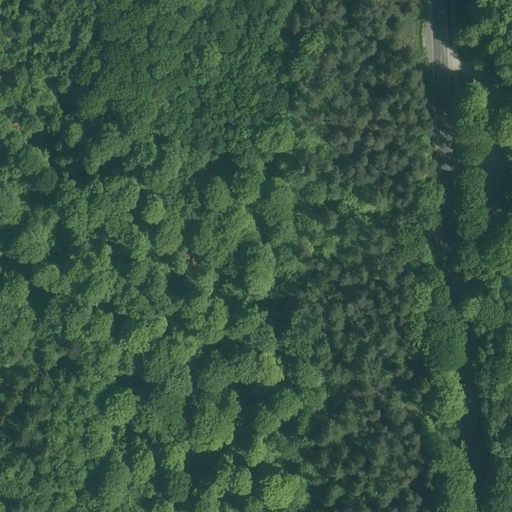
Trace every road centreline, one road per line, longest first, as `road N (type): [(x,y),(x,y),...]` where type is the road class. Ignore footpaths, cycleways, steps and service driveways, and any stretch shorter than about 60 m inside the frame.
road 1 (primary): [(488,511),(469,428),(438,0)]
road 2 (track): [(59,88),(455,248)]
road 3 (track): [(455,248),(485,230),(489,152),(472,76),(462,66),(442,67)]
road 4 (track): [(0,239),(59,88)]
